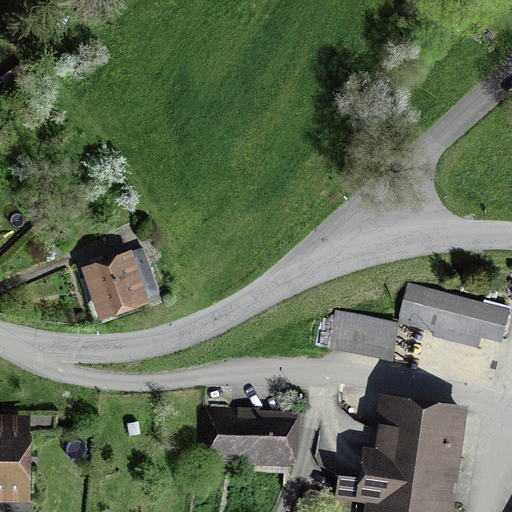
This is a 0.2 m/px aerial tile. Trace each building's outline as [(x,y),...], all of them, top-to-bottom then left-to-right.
[(453,0),(473,23),(499,0),(453,0)] [(142,248),(90,265),(105,309),(158,290),(142,248)] [(416,326),(418,318),(500,340),(507,310),(411,285),(401,323),(416,326)] [(391,359),(396,323),(338,311),(331,348),(391,359)] [(376,511),(439,511),(454,407),(387,399),(380,456),(367,454),(363,479),(340,476),(338,489),(379,494),(376,511)] [(287,455),(289,420),(238,418),(239,408),(204,407),(199,461),(210,462),(210,451),(287,455)] [(0,488),(20,488),(20,430),(0,429),(0,488)]
